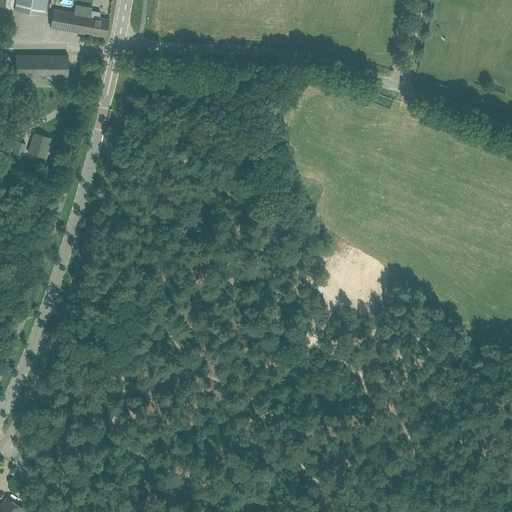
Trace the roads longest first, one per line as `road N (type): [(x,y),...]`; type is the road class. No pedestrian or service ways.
road 1 (unclassified): [(117,48),(289,55),(511,129)]
road 2 (tertiary): [(0,413),(66,254),(117,48)]
